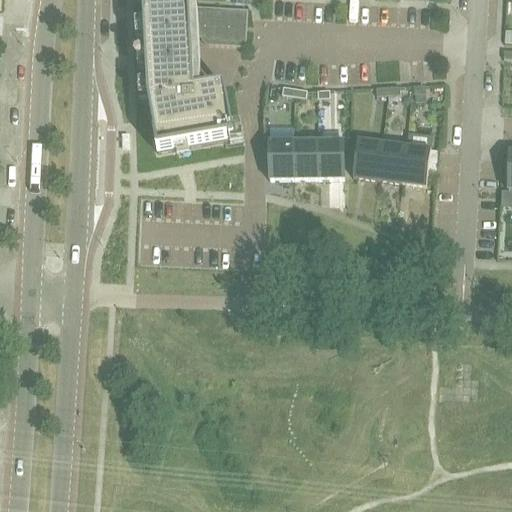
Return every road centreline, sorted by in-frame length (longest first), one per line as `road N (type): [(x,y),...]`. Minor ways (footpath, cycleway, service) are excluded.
road 1 (tertiary): [(76,299),(93,0)]
road 2 (tertiary): [(54,0),(30,296)]
road 3 (tertiary): [(30,296),(15,511)]
road 4 (tertiary): [(60,511),(76,299)]
road 5 (unclassified): [(463,281),(471,127)]
road 6 (unclassified): [(471,127),(477,0)]
